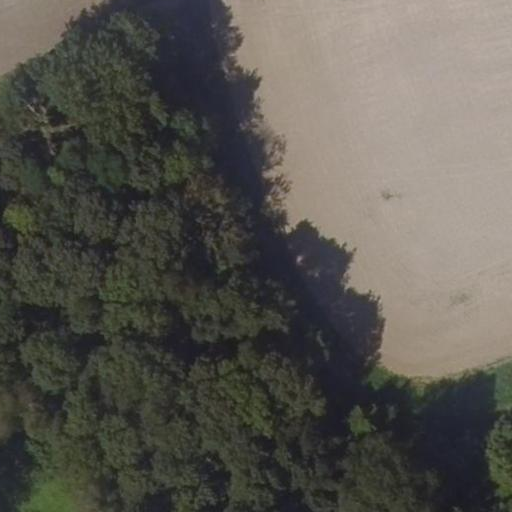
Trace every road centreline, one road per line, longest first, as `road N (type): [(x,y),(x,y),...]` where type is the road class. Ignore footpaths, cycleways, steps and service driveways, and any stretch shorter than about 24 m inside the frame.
road 1 (track): [(196,0),(217,91),(272,239),(368,402),(421,427),(511,421)]
road 2 (track): [(180,0),(148,29),(0,93)]
